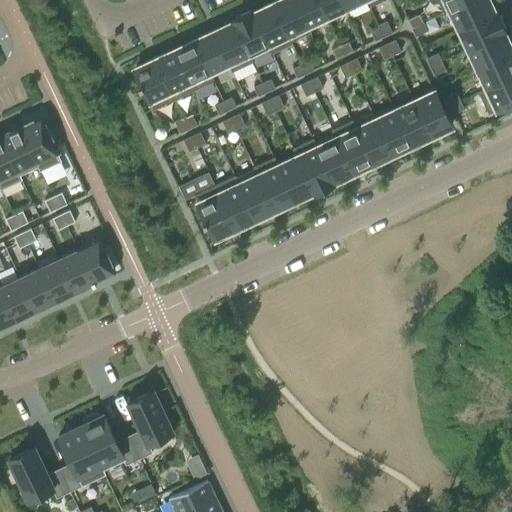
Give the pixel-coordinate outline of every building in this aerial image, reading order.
[(309,32),(294,0),(279,0),(272,3),(291,43),(292,43),(291,41),(309,32)] [(328,20),(318,0),(294,0),(309,32),(310,31),(309,29),(328,20)] [(347,11),(342,0),(318,0),(328,20),(347,11)] [(367,1),(366,0),(342,0),(347,11),(348,11),(346,6),(359,0),(364,0),(368,7),(369,6),(367,1)] [(468,0),(437,0),(443,12),(468,0)] [(459,29),(497,11),(496,10),(493,11),(487,0),(468,0),(443,12),(443,13),(450,10),(459,29)] [(291,43),(272,3),(254,12),(252,9),(251,10),(271,52),(291,43)] [(271,52),(251,10),(232,19),(252,62),(253,61),(251,57),(268,48),(271,53),(271,52)] [(468,48),(506,30),(497,11),(459,29),(468,48)] [(419,13),(407,19),(411,27),(423,22),(419,13)] [(252,62),(232,19),(231,19),(232,22),(214,31),(232,71),(252,62)] [(383,36),(392,32),(386,20),(378,24),(383,36)] [(427,30),(423,22),(411,27),(415,36),(427,30)] [(375,40),(383,36),(378,24),(377,25),(378,27),(370,31),(375,40)] [(477,68),(511,51),(511,50),(503,33),(506,31),(506,30),(468,48),(477,68)] [(232,71),(214,31),(194,40),(213,80),(214,80),(212,75),(229,67),(231,71),(232,71)] [(401,51),(395,39),(386,43),(392,55),(401,51)] [(213,80),(194,40),(174,50),(193,89),(213,80)] [(348,41),(340,45),(344,55),(352,51),(348,41)] [(392,55),(386,43),(378,47),(383,59),(392,55)] [(344,55),(340,45),(331,49),(336,59),(344,55)] [(193,89),(174,50),(155,59),(174,99),(193,89)] [(478,91),(511,75),(511,51),(477,68),(486,87),(477,91),(478,91)] [(430,66),(441,61),(437,52),(425,58),(430,66)] [(361,69),(356,57),(347,61),(353,73),(361,69)] [(174,99),(155,59),(134,69),(141,83),(138,84),(140,87),(143,86),(153,108),(174,99)] [(309,60),(301,64),(305,73),(314,69),(309,60)] [(353,73),(347,61),(339,65),(344,77),(353,73)] [(445,69),(441,61),(430,66),(434,75),(445,69)] [(305,73),(301,64),(292,68),(297,77),(305,73)] [(511,101),(511,75),(478,91),(488,113),(511,101)] [(322,88),(317,76),(308,80),(314,92),(322,88)] [(270,78),(262,82),(266,92),(275,88),(270,78)] [(314,92),(308,80),(300,84),(305,96),(314,92)] [(266,92),(262,82),(253,86),(258,95),(266,92)] [(451,126),(432,86),(411,96),(430,135),(451,126)] [(456,91),(444,97),(448,106),(460,100),(456,91)] [(283,106),(278,94),(269,98),(275,110),(283,106)] [(231,96),(222,100),(227,110),(235,106),(231,96)] [(430,135),(411,96),(410,96),(413,101),(395,109),(393,105),(392,105),(412,148),(424,142),(422,139),(423,139),(430,135)] [(275,110),(269,98),(261,102),(266,114),(275,110)] [(227,110),(222,100),(216,104),(220,113),(227,110)] [(464,109),(460,100),(448,106),(452,114),(464,109)] [(412,148),(392,105),(373,114),(372,112),(371,112),(391,154),(399,150),(400,153),(412,148)] [(391,154),(371,112),(353,121),(352,119),(351,119),(372,163),(383,158),(391,154)] [(236,129),(244,125),(239,113),(230,117),(236,129)] [(183,117),(182,117),(188,128),(188,129),(197,125),(192,115),(184,119),(183,117)] [(40,117),(20,126),(40,170),(61,160),(40,117)] [(188,128),(182,117),(174,121),(180,133),(188,129),(188,128)] [(236,129),(230,117),(222,121),(227,133),(236,129)] [(372,163),(351,119),(331,129),(352,172),(360,168),(372,163)] [(10,131),(0,136),(21,179),(22,179),(20,174),(37,166),(39,170),(40,170),(20,126),(18,127),(10,130),(10,131)] [(352,172),(331,129),(330,129),(332,133),(315,142),(313,137),(312,138),(334,184),(335,184),(334,181),(344,176),(352,172)] [(205,143),(199,131),(191,135),(197,147),(205,143)] [(0,136),(0,135),(0,185),(1,188),(21,179),(0,136)] [(197,147),(191,135),(183,139),(188,151),(197,147)] [(334,184),(312,138),(292,147),(314,194),(323,190),(334,184)] [(314,194),(292,147),(291,148),(295,156),(278,165),(274,156),(273,156),(293,200),(312,191),(313,194),(314,194)] [(293,200),(273,156),(253,166),(274,209),(282,205),(293,200)] [(274,209),(253,166),(252,166),(253,168),(236,177),(235,174),(234,175),(256,221),(268,216),(266,213),(267,213),(274,209)] [(256,221),(234,175),(214,184),(235,228),(243,224),(244,227),(256,221)] [(235,228),(214,184),(194,194),(205,218),(203,220),(204,223),(207,222),(214,238),(227,232),(235,228)] [(61,192),(53,196),(58,208),(67,204),(61,192)] [(53,196),(44,200),(50,212),(58,208),(53,196)] [(69,209),(61,213),(66,225),(75,221),(69,209)] [(22,210),(14,214),(19,226),(27,222),(22,210)] [(61,213),(52,217),(58,229),(66,225),(61,213)] [(14,214),(5,218),(11,230),(19,226),(14,214)] [(30,228),(22,232),(27,243),(36,239),(30,228)] [(22,232),(13,236),(19,248),(27,243),(22,232)] [(98,238),(77,248),(93,281),(94,284),(96,283),(94,280),(113,271),(98,238)] [(77,248),(58,257),(73,290),(91,281),(93,285),(94,284),(93,281),(77,248)] [(58,257),(38,267),(54,299),(73,290),(58,257)] [(38,267),(19,276),(34,308),(54,299),(38,267)] [(19,276),(0,284),(0,286),(15,318),(34,308),(19,276)] [(0,286),(0,324),(15,318),(0,286)] [(153,390),(127,402),(140,429),(128,435),(139,458),(152,451),(148,443),(172,431),(153,390)] [(83,423),(81,424),(104,474),(105,474),(103,469),(123,460),(125,464),(139,458),(128,435),(115,441),(102,414),(99,415),(97,411),(81,418),(83,423)] [(81,424),(58,435),(70,462),(59,467),(70,490),(81,485),(104,474),(81,424)] [(34,446),(8,458),(28,500),(52,488),(56,497),(70,490),(59,467),(47,473),(34,446)] [(207,479),(168,497),(175,511),(184,511),(215,497),(207,479)] [(222,511),(215,497),(184,511),(222,511)]
